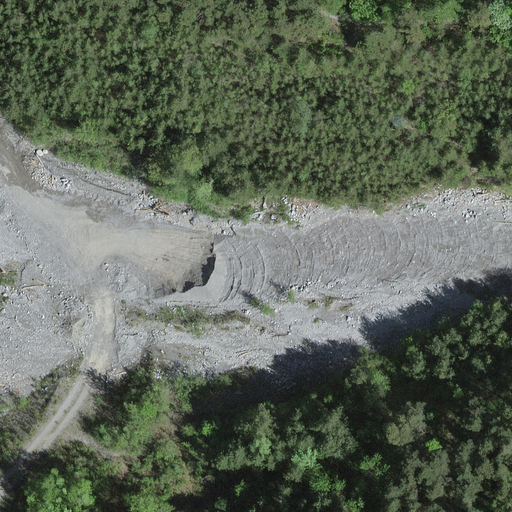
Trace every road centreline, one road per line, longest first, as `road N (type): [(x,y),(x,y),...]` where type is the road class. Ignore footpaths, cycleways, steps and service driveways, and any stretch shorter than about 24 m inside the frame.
road 1 (track): [(0,493),(71,417),(123,243),(88,185),(0,130)]
road 2 (track): [(210,511),(119,463),(71,417)]
